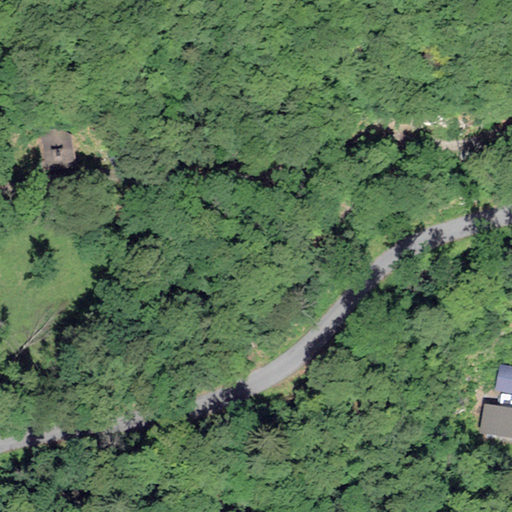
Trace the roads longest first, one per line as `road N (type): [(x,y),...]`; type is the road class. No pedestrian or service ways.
road 1 (unclassified): [(511,213),(398,250),(292,357),(220,397),(156,417),(47,426),(0,441)]
road 2 (track): [(511,134),(347,146),(281,179),(103,177),(0,190)]
road 3 (track): [(242,385),(254,334),(293,264),(408,141)]
